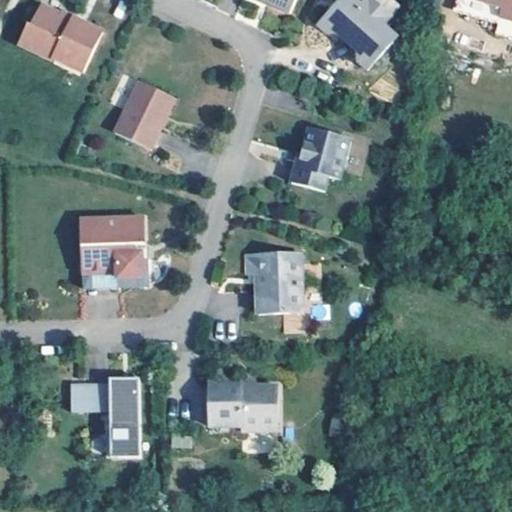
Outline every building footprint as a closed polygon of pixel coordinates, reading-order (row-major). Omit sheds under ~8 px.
[(339,0),(321,20),(329,26),(341,27),(362,46),(362,56),(369,63),(400,29),(387,18),(395,10),(385,0),(339,0)] [(511,0),(476,0),(502,8),(499,17),(511,20),(511,0)] [(72,19),(40,5),(32,23),(29,22),(17,45),(54,62),(55,59),(83,72),(104,30),(74,15),(72,19)] [(177,98),(140,80),(115,133),(153,150),(165,123),(161,121),(166,109),(171,111),(177,98)] [(351,138),(309,126),(300,161),(297,160),(290,182),(323,191),(328,176),(339,179),(351,138)] [(146,243),(147,218),(82,219),(82,272),(111,271),(111,268),(116,267),(117,276),(143,276),(144,262),(143,251),(140,251),(135,252),(135,243),(140,243),(146,243)] [(303,302),(303,242),(248,243),(248,263),(259,263),(258,303),(303,302)] [(149,287),(149,262),(144,262),(143,276),(117,276),(116,267),(111,268),(111,271),(82,272),(83,288),(149,287)] [(283,313),(283,334),(304,333),(303,313),(283,313)] [(138,441),(137,369),(125,369),(125,378),(105,377),(80,378),(81,403),(106,404),(107,449),(138,449),(138,441)] [(125,378),(125,369),(105,369),(105,377),(125,378)] [(240,378),(240,371),(206,372),(207,419),(240,418),(240,424),(276,424),(276,377),(255,378),(240,378)] [(340,422),(326,422),(324,436),(339,437),(340,422)]
